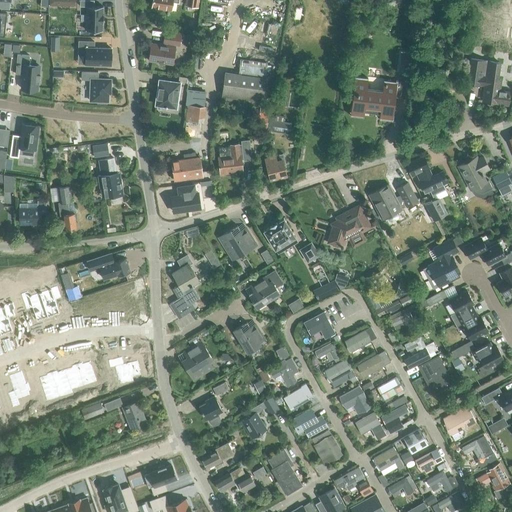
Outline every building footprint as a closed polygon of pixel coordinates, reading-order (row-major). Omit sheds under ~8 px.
[(0,0),(0,8),(10,9),(10,0),(0,0)] [(79,0),(80,6),(87,6),(86,30),(102,31),(102,24),(102,23),(103,23),(104,14),(103,14),(103,6),(94,6),(93,0),(79,0)] [(155,8),(155,10),(162,11),(163,9),(171,11),(173,2),(178,3),(178,0),(152,0),(151,8),(155,8)] [(158,62),(159,63),(160,64),(162,64),(163,64),(165,63),(172,64),(175,45),(179,46),(181,33),(165,31),(163,44),(162,46),(152,44),(152,43),(151,43),(151,45),(149,58),(148,60),(158,62)] [(78,52),(86,53),(85,64),(110,65),(111,48),(94,47),(94,41),(79,41),(78,52)] [(12,43),(11,51),(18,52),(19,44),(12,43)] [(409,54),(401,53),(398,73),(407,74),(409,54)] [(17,54),(15,74),(23,74),(21,88),(37,90),(38,82),(39,82),(40,74),(39,74),(39,66),(29,65),(30,55),(17,54)] [(224,72),(221,99),(262,104),(267,62),(240,59),(237,74),(224,72)] [(487,62),(479,60),(470,59),(467,83),(485,86),(483,101),(508,104),(510,92),(503,91),(502,95),(498,94),(500,80),(498,80),(500,63),(487,62)] [(105,79),(98,78),(98,72),(83,71),(82,79),(91,79),(91,100),(98,100),(98,102),(107,102),(107,100),(108,100),(109,93),(110,93),(111,79),(105,79)] [(157,91),(155,105),(176,108),(180,83),(188,85),(189,78),(178,76),(177,82),(161,80),(159,91),(157,91)] [(367,80),(368,78),(354,77),(350,115),(363,116),(364,112),(380,114),(379,118),(392,119),(393,110),(392,110),(393,97),(405,98),(407,82),(386,79),(385,91),(366,89),(367,80)] [(206,92),(187,90),(181,138),(202,140),(205,107),(204,107),(206,92)] [(257,128),(266,129),(268,113),(258,111),(257,128)] [(274,118),(269,117),(267,130),(290,133),(291,123),(284,122),(285,117),(275,115),(274,118)] [(22,125),(20,137),(12,135),(9,157),(17,158),(19,149),(35,151),(38,127),(22,125)] [(219,157),(218,157),(220,174),(228,173),(228,171),(234,170),(234,172),(243,171),(241,159),(252,158),(250,138),(240,139),(240,143),(239,144),(230,145),(230,146),(218,147),(219,157)] [(107,144),(93,146),(94,157),(108,154),(107,144)] [(46,156),(50,156),(50,152),(59,152),(59,147),(46,148),(46,156)] [(183,159),(171,160),(174,180),(176,180),(176,181),(185,179),(195,178),(195,177),(202,176),(199,156),(194,157),(193,151),(191,152),(183,153),(182,153),(183,159)] [(283,165),(285,164),(283,154),(267,157),(268,162),(266,162),(268,168),(267,168),(270,179),(286,176),(283,165)] [(476,156),(458,165),(470,189),(476,186),(478,190),(479,191),(481,192),(482,192),(483,192),(485,192),(493,187),(489,180),(485,182),(480,172),(488,168),(482,155),(477,158),(476,156)] [(423,157),(407,164),(412,175),(416,173),(420,182),(419,182),(424,192),(429,190),(434,200),(438,199),(435,193),(445,189),(443,183),(447,181),(442,171),(430,177),(427,169),(428,168),(423,157)] [(122,195),(122,194),(119,178),(117,179),(116,173),(114,160),(114,158),(99,160),(99,162),(101,175),(98,176),(100,188),(105,187),(106,197),(114,196),(114,198),(120,197),(119,195),(122,195)] [(505,169),(492,176),(502,196),(511,190),(511,187),(510,183),(511,182),(505,169)] [(7,175),(4,175),(4,182),(4,191),(7,191),(13,191),(13,176),(7,175)] [(417,201),(411,190),(408,182),(397,188),(401,195),(402,197),(397,200),(388,184),(369,195),(382,219),(386,217),(387,220),(388,221),(389,221),(390,222),(391,222),(392,222),(393,221),(394,221),(395,221),(395,220),(396,220),(397,219),(397,218),(398,217),(398,216),(398,215),(397,212),(417,201)] [(179,195),(171,196),(174,212),(200,208),(197,192),(195,192),(195,190),(194,185),(177,187),(178,192),(179,195)] [(65,230),(77,229),(74,213),(69,214),(67,202),(72,201),(69,186),(58,187),(60,202),(58,202),(60,215),(63,215),(65,230)] [(90,186),(82,187),(84,197),(92,196),(90,186)] [(431,201),(426,203),(434,220),(447,213),(439,199),(438,199),(434,200),(431,201)] [(32,224),(40,224),(40,214),(46,214),(46,200),(37,200),(37,208),(28,208),(28,204),(20,204),(20,208),(19,208),(19,223),(32,223),(32,224)] [(419,203),(409,208),(411,213),(422,208),(419,203)] [(342,247),(346,233),(357,227),(358,229),(369,224),(361,208),(359,204),(334,217),(336,221),(331,224),(333,228),(332,232),(331,233),(328,241),(334,243),(333,244),(342,247)] [(284,218),(263,231),(275,249),(282,245),(284,248),(297,240),(295,237),(284,218)] [(224,234),(218,237),(230,256),(235,253),(238,256),(251,248),(257,244),(247,228),(246,228),(246,229),(241,232),(237,225),(224,234)] [(458,233),(451,237),(452,239),(456,247),(463,243),(458,233)] [(482,252),(481,252),(487,249),(481,237),(463,246),(470,258),(482,252)] [(458,267),(451,254),(457,251),(458,252),(459,252),(456,247),(452,239),(434,248),(440,260),(423,269),(434,288),(458,275),(455,269),(458,267)] [(307,262),(319,255),(311,242),(300,249),(307,262)] [(481,252),(482,252),(488,264),(501,258),(504,264),(511,259),(511,255),(510,252),(505,255),(499,243),(487,249),(481,252)] [(268,249),(261,253),(264,258),(271,254),(268,249)] [(112,252),(88,260),(89,262),(91,269),(96,268),(99,266),(103,278),(111,276),(111,277),(129,271),(125,258),(115,261),(112,252)] [(180,297),(170,304),(179,318),(195,308),(191,302),(198,298),(190,285),(192,284),(192,283),(198,280),(189,264),(192,262),(187,255),(178,260),(182,268),(172,273),(177,282),(178,281),(180,284),(174,288),(180,297)] [(215,257),(210,261),(214,267),(219,263),(215,257)] [(406,262),(403,257),(398,259),(401,265),(406,262)] [(503,279),(497,282),(504,295),(511,290),(511,268),(511,267),(500,273),(503,279)] [(251,285),(255,290),(248,294),(257,308),(280,294),(276,288),(283,283),(275,270),(265,276),(251,285)] [(346,284),(334,280),(340,289),(345,287),(346,284)] [(52,293),(41,297),(48,318),(48,317),(59,314),(55,300),(61,298),(57,286),(50,288),(52,293)] [(372,288),(366,291),(374,309),(385,303),(390,301),(387,294),(378,299),(372,288)] [(443,289),(437,293),(440,299),(447,296),(444,290),(443,289)] [(475,314),(476,313),(471,304),(473,303),(467,290),(449,300),(455,312),(450,314),(455,324),(475,314)] [(413,292),(399,299),(403,306),(417,299),(413,292)] [(29,296),(22,298),(26,310),(32,308),(37,322),(48,318),(41,297),(30,300),(29,296)] [(389,303),(393,311),(403,306),(399,299),(389,303)] [(385,303),(374,309),(378,317),(390,312),(385,303)] [(5,310),(0,312),(0,331),(1,335),(2,335),(12,331),(8,318),(14,316),(10,304),(3,306),(5,310)] [(414,304),(390,315),(391,319),(394,326),(394,325),(396,329),(405,325),(407,328),(409,328),(411,332),(417,329),(421,327),(416,316),(412,317),(409,311),(416,308),(414,304)] [(323,311),(304,322),(310,334),(320,329),(325,338),(329,336),(335,333),(323,311)] [(455,325),(458,330),(464,328),(470,339),(488,330),(482,318),(478,319),(475,314),(455,325)] [(250,328),(247,321),(233,330),(247,353),(261,344),(259,342),(265,338),(256,324),(250,328)] [(345,340),(346,347),(351,351),(370,341),(370,340),(376,337),(371,326),(364,330),(345,340)] [(398,341),(393,330),(386,333),(392,344),(398,341)] [(188,356),(182,360),(194,379),(213,367),(209,361),(213,359),(204,346),(200,341),(196,336),(188,341),(191,346),(184,351),(188,356)] [(429,354),(431,352),(433,351),(437,350),(433,342),(425,345),(420,336),(404,344),(408,352),(416,348),(418,354),(421,353),(423,357),(429,354)] [(339,355),(332,341),(315,351),(318,357),(329,351),(333,358),(337,358),(339,355)] [(475,348),(471,341),(451,351),(455,358),(458,357),(475,348)] [(476,349),(471,352),(475,359),(476,359),(479,357),(484,365),(485,368),(490,365),(503,358),(496,346),(492,348),(489,342),(487,343),(476,349)] [(284,346),(278,349),(283,358),(288,355),(284,346)] [(377,354),(357,365),(359,372),(363,376),(384,365),(390,361),(384,350),(378,354),(377,354)] [(418,362),(415,355),(406,360),(409,367),(418,362)] [(432,389),(450,380),(438,356),(437,356),(420,365),(432,389)] [(122,357),(108,360),(110,367),(114,366),(118,380),(119,380),(120,384),(133,381),(132,377),(141,375),(140,370),(140,369),(139,365),(138,360),(123,363),(122,357)] [(287,385),(290,383),(296,380),(292,374),(298,371),(291,357),(285,360),(284,359),(278,363),(278,364),(269,369),(274,377),(280,373),(287,385)] [(455,358),(451,360),(451,361),(457,371),(464,367),(458,357),(455,358)] [(352,382),(357,379),(345,358),(324,370),(326,378),(331,382),(347,373),(352,382)] [(82,362),(77,364),(84,386),(97,382),(90,361),(83,364),(82,362)] [(71,367),(64,369),(71,390),(84,386),(77,364),(71,366),(71,367)] [(57,370),(51,372),(58,394),(71,390),(64,369),(57,372),(57,370)] [(258,373),(261,379),(268,376),(264,370),(258,373)] [(13,390),(7,392),(11,404),(18,401),(16,396),(28,392),(21,371),(8,376),(13,390)] [(46,375),(39,378),(45,398),(58,394),(51,372),(46,374),(46,375)] [(403,389),(396,377),(377,387),(384,400),(403,389)] [(213,388),(216,395),(229,389),(224,379),(217,382),(218,385),(213,388)] [(261,379),(256,382),(261,391),(266,388),(261,379)] [(371,381),(362,386),(365,392),(374,387),(371,381)] [(301,386),(283,397),(290,409),(308,398),(307,396),(312,394),(306,382),(301,385),(301,386)] [(370,407),(358,385),(339,396),(341,404),(346,408),(348,411),(354,408),(356,413),(366,411),(367,413),(375,409),(373,405),(370,407)] [(511,389),(502,395),(498,388),(480,397),(484,405),(497,398),(505,412),(511,407),(511,389)] [(456,390),(451,392),(453,398),(459,396),(456,390)] [(206,419),(207,418),(209,422),(211,424),(212,425),(215,425),(217,424),(219,423),(220,421),(220,419),(219,416),(218,413),(222,411),(214,396),(205,400),(206,402),(199,406),(206,419)] [(249,416),(242,421),(252,437),(266,429),(256,413),(266,407),(270,414),(280,409),(277,404),(275,400),(272,396),(246,412),(249,416)] [(120,398),(105,404),(107,411),(122,405),(120,398)] [(123,407),(131,429),(146,423),(138,401),(123,407)] [(104,412),(100,402),(81,409),(85,420),(104,412)] [(455,417),(446,422),(452,434),(457,431),(476,421),(469,409),(471,408),(469,404),(452,413),(455,417)] [(404,405),(384,415),(382,416),(390,432),(401,427),(396,417),(407,411),(404,405)] [(294,418),(291,420),(297,430),(303,426),(304,429),(310,426),(313,433),(326,425),(321,415),(316,418),(311,409),(294,418)] [(373,412),(356,421),(362,434),(372,428),(377,439),(386,435),(373,412)] [(316,436),(330,460),(341,453),(328,429),(316,436)] [(427,444),(421,431),(405,440),(408,446),(411,453),(422,447),(427,444)] [(481,459),(484,464),(488,462),(496,458),(484,435),(462,447),(462,450),(465,453),(473,449),(479,460),(481,459)] [(214,464),(216,468),(225,464),(223,460),(234,454),(228,442),(215,449),(216,451),(202,458),(208,468),(214,464)] [(373,458),(380,470),(394,462),(397,466),(402,463),(399,459),(400,459),(393,447),(373,458)] [(284,448),(267,459),(272,469),(271,469),(286,494),(301,485),(290,467),(294,464),(284,448)] [(433,469),(431,466),(437,462),(442,459),(436,448),(431,451),(415,460),(421,471),(423,469),(425,473),(433,469)] [(408,451),(401,455),(405,463),(412,459),(408,451)] [(411,460),(405,463),(409,469),(414,466),(411,460)] [(443,462),(436,466),(439,470),(446,466),(443,462)] [(151,471),(149,472),(154,485),(151,487),(154,494),(160,492),(159,491),(166,488),(164,483),(165,482),(165,483),(166,482),(167,481),(169,481),(170,481),(176,478),(171,464),(169,465),(169,464),(169,465),(168,465),(167,466),(167,465),(166,466),(165,466),(165,467),(164,465),(158,467),(158,469),(157,469),(156,469),(155,470),(154,470),(153,470),(153,471),(152,471),(151,471)] [(495,489),(493,490),(498,500),(511,492),(511,486),(509,481),(503,471),(501,472),(496,464),(489,468),(490,470),(476,478),(481,486),(490,480),(495,489)] [(237,486),(240,484),(245,491),(256,484),(250,473),(247,475),(241,466),(217,482),(222,492),(236,483),(237,486)] [(252,472),(256,479),(266,473),(262,466),(252,472)] [(357,483),(363,494),(371,490),(365,478),(364,479),(358,467),(342,476),(335,480),(339,488),(346,484),(348,488),(357,483)] [(426,480),(430,486),(432,490),(443,485),(446,491),(452,487),(458,484),(454,477),(452,478),(451,476),(447,478),(443,471),(426,480)] [(391,492),(393,496),(401,492),(399,488),(402,486),(407,494),(413,491),(412,490),(416,487),(412,480),(409,475),(388,486),(391,492)] [(105,488),(104,488),(109,503),(105,504),(107,511),(108,511),(111,511),(112,511),(114,511),(126,508),(127,511),(129,511),(136,510),(130,492),(122,495),(120,489),(118,483),(117,484),(113,485),(112,485),(108,486),(105,487),(105,488)] [(321,500),(315,504),(319,511),(339,511),(338,510),(338,509),(343,507),(344,506),(345,506),(334,487),(333,488),(328,491),(327,491),(325,492),(325,493),(319,496),(321,500)] [(433,504),(437,511),(443,511),(441,508),(447,505),(448,507),(451,511),(455,510),(464,505),(457,491),(433,504)] [(342,496),(347,504),(353,501),(351,497),(348,494),(342,496)] [(372,511),(384,511),(375,494),(351,508),(352,511),(370,511),(372,511)] [(424,498),(428,505),(436,501),(432,494),(424,498)] [(156,498),(150,500),(153,511),(162,507),(163,511),(189,511),(192,511),(191,511),(190,507),(190,506),(188,506),(186,498),(168,505),(167,505),(166,503),(163,495),(156,498)] [(492,504),(487,496),(480,500),(484,508),(492,504)] [(74,500),(77,511),(92,511),(87,497),(80,499),(79,498),(78,499),(74,500)] [(67,504),(62,506),(63,511),(77,511),(74,500),(73,500),(69,502),(68,502),(69,503),(67,504)] [(428,511),(423,502),(405,511),(428,511)] [(147,511),(145,503),(139,505),(138,505),(140,511),(147,511)]
